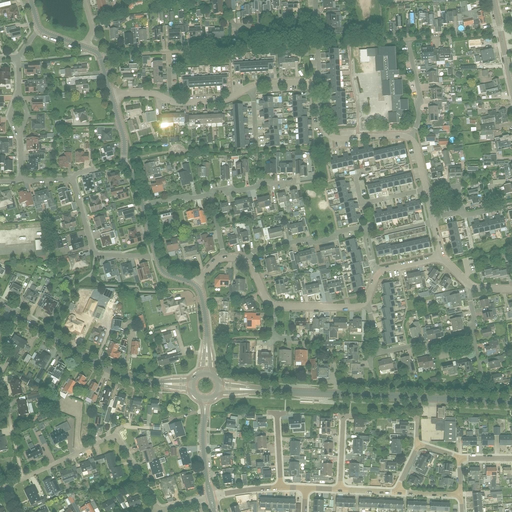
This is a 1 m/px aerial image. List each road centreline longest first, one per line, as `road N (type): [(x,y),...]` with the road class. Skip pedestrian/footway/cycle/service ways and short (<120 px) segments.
road 1 (primary): [(511,402),(218,387)]
road 2 (primary): [(192,386),(115,374),(0,305)]
road 3 (residential): [(159,511),(114,433),(9,486)]
road 4 (residential): [(375,276),(364,226),(253,251),(246,260)]
road 5 (residential): [(156,256),(92,250),(69,180)]
road 6 (unclassified): [(409,138),(330,137),(306,84)]
